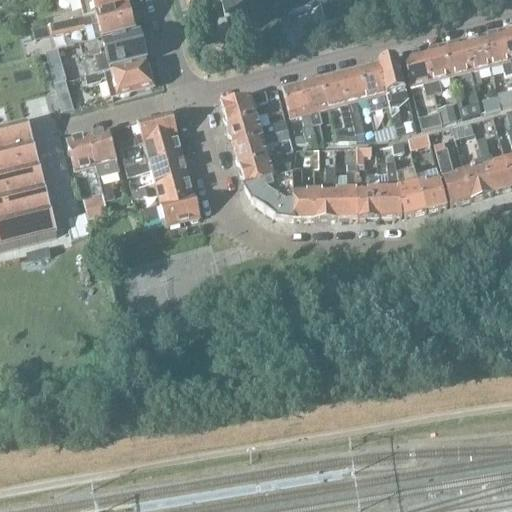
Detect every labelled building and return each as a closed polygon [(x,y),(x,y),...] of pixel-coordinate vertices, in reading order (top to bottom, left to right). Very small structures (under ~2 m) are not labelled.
[(78,0),(81,13),(46,22),(48,30),(129,10),(126,0),(78,0)] [(201,6),(198,0),(183,0),(187,11),(201,6)] [(219,0),(224,18),(246,12),(254,43),(283,36),(279,18),(320,7),(325,27),(354,19),(349,0),(219,0)] [(129,10),(48,30),(51,39),(85,31),(89,46),(90,46),(98,44),(97,43),(101,42),(135,34),(134,31),(135,31),(137,28),(135,21),(131,19),(129,10)] [(511,32),(502,36),(511,76),(511,32)] [(511,76),(502,36),(482,41),(490,72),(502,69),(505,81),(511,78),(511,76)] [(89,46),(80,49),(82,59),(100,54),(101,59),(95,61),(99,75),(146,64),(139,37),(98,48),(98,44),(90,46),(89,46)] [(482,41),(463,46),(474,89),(482,87),(479,75),(490,72),(482,41)] [(463,46),(443,51),(451,82),(463,79),(466,91),(474,89),(463,46)] [(439,85),(451,82),(443,51),(423,56),(434,99),(442,97),(439,85)] [(45,57),(53,88),(65,84),(56,54),(45,57)] [(423,56),(402,61),(410,92),(423,89),(426,101),(434,99),(423,56)] [(398,65),(379,70),(389,112),(392,122),(399,115),(398,112),(408,104),(406,94),(398,65)] [(101,76),(85,80),(87,89),(100,86),(102,83),(107,82),(108,85),(114,84),(118,99),(121,98),(124,99),(129,97),(131,95),(152,90),(152,88),(153,85),(152,80),(149,77),(147,67),(112,76),(111,74),(101,76)] [(379,70),(359,75),(367,104),(370,117),(389,112),(379,70)] [(359,75),(340,80),(355,138),(364,136),(356,107),(367,104),(359,75)] [(340,80),(321,85),(329,114),(339,111),(348,146),(357,145),(355,138),(340,80)] [(321,85),(302,90),(312,130),(321,128),(318,117),(329,114),(321,85)] [(302,90),(282,95),(290,124),(301,121),(304,132),(303,132),(305,139),(307,147),(317,147),(315,140),(312,130),(302,90)] [(265,96),(221,107),(224,118),(223,121),(224,125),(227,128),(227,130),(258,121),(254,108),(267,105),(265,96)] [(482,104),(485,116),(500,112),(497,100),(482,104)] [(462,123),(481,118),(478,107),(459,112),(462,123)] [(453,108),(437,112),(438,117),(442,128),(457,124),(453,108)] [(140,139),(117,145),(120,154),(143,148),(175,139),(176,138),(170,117),(137,126),(137,127),(140,139)] [(421,133),(442,128),(438,117),(418,122),(421,133)] [(228,132),(227,135),(228,139),(231,141),(233,150),(287,134),(284,125),(261,132),(258,121),(227,130),(228,132)] [(27,127),(0,134),(0,253),(56,239),(27,127)] [(474,139),(471,127),(452,132),(456,144),(474,139)] [(287,134),(233,150),(236,159),(235,162),(236,167),(239,169),(240,171),(270,162),(266,149),(289,143),(287,134)] [(119,176),(117,166),(108,135),(87,140),(96,171),(98,182),(119,176)] [(146,159),(123,166),(125,174),(181,159),(179,151),(175,139),(143,148),(146,159)] [(75,177),(96,171),(87,140),(65,146),(66,149),(67,149),(75,177)] [(485,142),(476,145),(481,161),(491,198),(511,191),(504,161),(493,164),(491,158),(489,159),(485,142)] [(415,143),(408,145),(410,155),(418,153),(415,143)] [(392,149),(393,159),(404,156),(402,146),(392,149)] [(371,151),(355,151),(356,168),(358,223),(380,223),(378,191),(377,178),(377,177),(366,178),(366,176),(364,176),(364,169),(364,161),(371,161),(371,151)] [(446,154),(435,157),(450,209),(471,204),(462,173),(453,176),(447,153),(446,154)] [(181,159),(125,174),(126,176),(128,182),(151,176),(154,188),(186,179),(184,171),(181,159)] [(475,170),(462,173),(471,204),(491,198),(481,161),(473,163),(475,170)] [(240,173),(239,176),(240,180),(243,182),(246,191),(289,178),(291,166),(273,172),(270,162),(240,171),(240,173)] [(387,178),(377,178),(378,191),(380,223),(401,222),(401,221),(399,198),(396,177),(394,166),(386,166),(387,178)] [(346,180),(336,180),(337,224),(358,223),(356,168),(346,169),(346,177),(346,180)] [(326,192),(314,192),(315,225),(337,224),(336,180),(336,172),(325,173),(326,192)] [(413,172),(396,177),(399,198),(401,221),(405,221),(426,216),(417,185),(415,177),(413,172)] [(436,172),(415,177),(417,185),(426,216),(446,210),(436,172)] [(293,175),(292,177),(293,195),(294,225),(315,225),(314,192),(302,193),(302,175),(293,175)] [(246,191),(244,191),(253,208),(277,223),(294,225),(293,195),(292,177),(289,178),(246,191)] [(186,179),(154,188),(155,190),(160,208),(192,200),(186,179)] [(133,203),(147,199),(144,191),(131,194),(133,203)] [(105,207),(114,204),(112,196),(102,198),(105,207)] [(102,199),(83,203),(86,216),(87,222),(106,217),(102,199)] [(160,209),(140,215),(143,225),(162,220),(165,230),(193,222),(193,223),(199,222),(193,199),(192,200),(160,208),(160,209)] [(85,216),(66,221),(71,242),(90,237),(85,216)]
